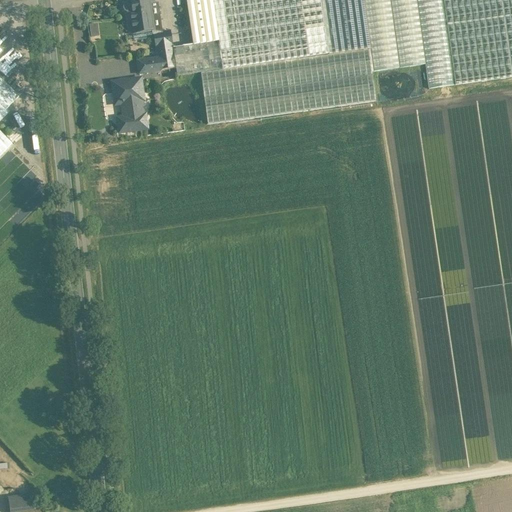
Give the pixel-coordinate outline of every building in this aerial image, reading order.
[(149,0),(130,0),(131,3),(126,3),(123,7),(124,11),(128,14),(129,13),(130,22),(131,22),(133,34),(152,31),(152,35),(154,35),(162,34),(162,33),(158,7),(150,9),(149,6),(151,5),(149,0)] [(176,0),(178,11),(248,0),(176,0)] [(289,0),(248,0),(178,11),(181,29),(291,12),(289,0)] [(327,46),(301,50),(293,0),(289,0),(291,12),(297,52),(221,63),(222,70),(369,49),(370,49),(369,43),(332,49),(331,45),(327,46)] [(293,0),(301,50),(327,46),(320,0),(293,0)] [(320,0),(327,46),(331,45),(332,49),(369,43),(370,49),(369,49),(372,72),(425,65),(416,0),(320,0)] [(442,0),(416,0),(425,65),(429,89),(455,86),(442,0)] [(511,74),(501,0),(442,0),(455,86),(511,77),(511,74)] [(511,0),(501,0),(511,74),(511,0)] [(291,12),(181,29),(183,48),(218,42),(221,63),(297,52),(291,12)] [(91,25),(92,37),(100,36),(99,24),(91,25)] [(170,32),(162,33),(162,34),(154,35),(155,47),(156,47),(172,45),(170,32)] [(0,155),(12,144),(0,131),(0,121),(8,113),(0,104),(0,87),(5,83),(0,77),(0,41),(0,155)] [(183,48),(173,49),(176,69),(177,76),(201,73),(222,70),(221,63),(218,42),(183,48)] [(172,45),(156,47),(157,59),(159,71),(160,71),(176,69),(173,49),(172,45)] [(222,70),(201,73),(204,99),(372,76),(372,72),(369,49),(222,70)] [(157,59),(137,62),(139,74),(159,72),(160,71),(159,71),(157,59)] [(372,76),(204,99),(208,125),(376,102),(372,76)] [(129,83),(113,85),(115,101),(117,103),(121,102),(123,104),(126,123),(124,124),(125,132),(124,132),(124,133),(147,130),(146,120),(144,121),(141,99),(143,99),(143,98),(142,98),(139,80),(140,80),(140,79),(129,81),(129,83)] [(32,495),(8,498),(9,511),(30,511),(35,511),(32,495)]
